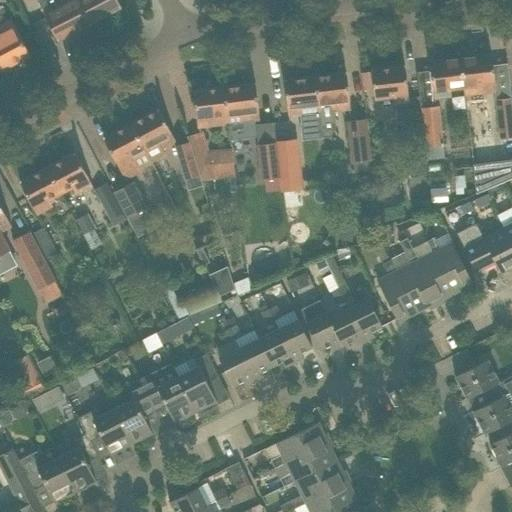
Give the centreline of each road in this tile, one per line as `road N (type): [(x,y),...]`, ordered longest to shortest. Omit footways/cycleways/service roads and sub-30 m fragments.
road 1 (residential): [(118,511),(148,460),(286,389),(332,393),(511,291)]
road 2 (residential): [(183,30),(396,0)]
road 3 (residential): [(0,127),(183,30)]
